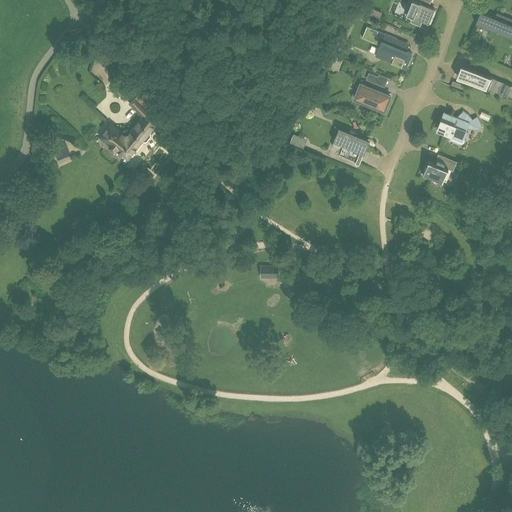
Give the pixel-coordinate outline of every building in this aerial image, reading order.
[(411,0),(406,13),(413,16),(411,21),(419,24),(421,19),(428,23),(434,8),(427,5),(429,1),(430,1),(430,0),(418,0),(418,1),(415,0),(411,0)] [(358,10),(365,13),(368,7),(361,3),(358,10)] [(382,12),(372,8),(369,15),(379,19),(382,12)] [(511,37),(511,18),(496,12),(494,17),(480,11),(475,22),(511,37)] [(373,41),(379,44),(375,55),(405,67),(411,52),(394,45),(397,38),(377,30),(373,41)] [(472,69),(468,81),(486,88),(511,99),(511,97),(511,85),(490,77),(472,69)] [(368,72),(366,78),(375,81),(377,76),(368,72)] [(452,80),(450,86),(464,92),(466,86),(452,80)] [(360,83),(354,98),(369,104),(370,106),(374,108),(376,107),(384,110),(390,95),(360,83)] [(151,135),(150,131),(159,120),(148,111),(151,107),(139,95),(130,103),(142,116),(131,131),(128,129),(124,129),(122,132),(111,123),(100,136),(128,159),(142,141),(147,141),(151,135)] [(309,98),(306,105),(310,106),(309,107),(314,110),(317,103),(312,101),(313,100),(309,98)] [(461,138),(466,127),(468,128),(470,128),(472,129),(474,129),(476,129),(478,129),(480,128),(482,128),(482,126),(481,125),(481,124),(481,123),(480,121),(480,120),(479,119),(478,117),(477,116),(473,119),(471,117),(469,115),(469,114),(467,113),(465,111),(464,110),(456,117),(443,112),(437,128),(461,138)] [(333,140),(342,144),(338,155),(358,163),(367,139),(338,127),(333,140)] [(146,156),(153,159),(156,152),(148,149),(146,156)] [(422,174),(423,175),(423,174),(430,178),(431,175),(446,181),(450,169),(452,170),(456,161),(437,153),(434,162),(428,160),(422,174)] [(278,265),(261,265),(261,278),(278,277),(278,265)]
